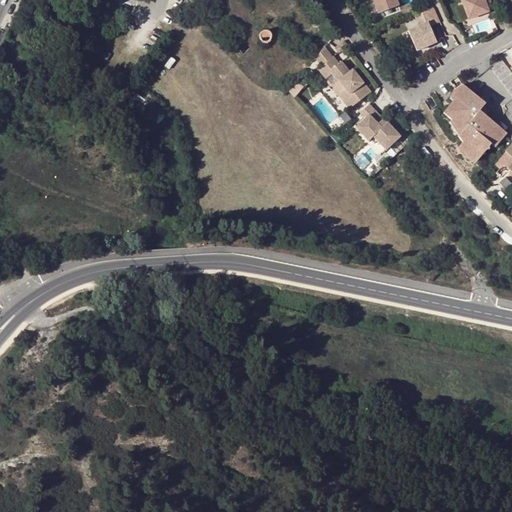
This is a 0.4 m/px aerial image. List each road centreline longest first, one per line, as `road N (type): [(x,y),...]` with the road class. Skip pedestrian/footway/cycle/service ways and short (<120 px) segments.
road 1 (secondary): [(25,302),(98,270),(249,262),(511,318)]
road 2 (residential): [(511,232),(458,181),(399,99)]
road 3 (residential): [(399,99),(511,35)]
road 4 (residential): [(399,99),(331,0)]
